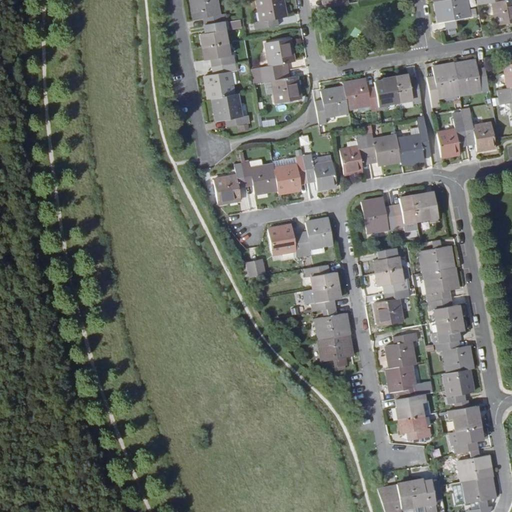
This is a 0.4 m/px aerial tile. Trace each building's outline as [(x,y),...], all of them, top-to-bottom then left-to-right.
[(201,29),(224,24),(223,16),(215,18),(212,0),(186,0),(191,22),(200,21),(201,29)] [(283,20),(279,0),(261,0),(258,1),(253,2),(257,25),(251,26),(253,33),(275,28),(274,22),(283,20)] [(318,0),(320,10),(344,5),(342,0),(318,0)] [(454,0),(432,4),(436,26),(444,24),(453,23),(467,20),(462,0),(454,0)] [(511,0),(502,3),(501,0),(478,0),(477,0),(479,7),(490,6),(493,27),(511,23),(511,0)] [(225,21),(227,29),(240,27),(238,19),(225,21)] [(453,23),(444,24),(446,31),(454,30),(453,23)] [(199,51),(224,46),(222,32),(226,31),(224,24),(201,29),(202,37),(197,38),(199,51)] [(257,79),(280,74),(279,67),(284,66),(291,65),(287,42),(263,47),(266,69),(255,72),(257,79)] [(208,71),(232,67),(231,58),(226,59),(224,46),(199,51),(201,64),(207,63),(208,71)] [(485,93),(481,71),(473,72),(472,64),(451,67),(456,97),(456,98),(485,93)] [(494,92),(495,100),(511,96),(511,65),(501,68),(504,91),(494,92)] [(205,103),(209,102),(230,98),(227,75),(233,73),(232,67),(208,71),(210,78),(201,80),(205,103)] [(456,97),(451,67),(429,71),(431,79),(433,87),(425,89),(429,112),(437,110),(435,100),(456,97)] [(249,80),(250,87),(269,84),(273,106),(297,101),(294,80),(287,81),(281,81),(280,74),(257,79),(249,80)] [(391,81),(396,105),(409,103),(410,107),(418,105),(413,82),(406,84),(405,78),(391,81)] [(433,87),(431,79),(423,80),(425,89),(433,87)] [(371,90),(375,113),(383,111),(383,107),(396,105),(391,81),(378,83),(379,84),(370,86),(371,90)] [(340,86),(341,90),(345,112),(368,108),(369,114),(375,113),(371,90),(365,91),(363,82),(340,86)] [(312,104),(316,128),(323,126),(322,120),(345,115),(345,112),(341,90),(317,94),(319,103),(312,104)] [(511,96),(495,100),(496,107),(507,105),(511,128),(511,127),(511,96)] [(209,102),(213,124),(222,123),(223,130),(246,126),(245,118),(238,120),(234,97),(230,98),(209,102)] [(409,103),(396,105),(397,113),(410,111),(410,107),(409,103)] [(397,164),(398,167),(420,163),(419,154),(427,153),(420,119),(413,121),(416,138),(393,142),(397,164)] [(467,119),(459,121),(463,143),(471,141),(473,153),(492,150),(487,125),(469,129),(467,119)] [(463,143),(459,121),(450,122),(452,132),(434,136),(438,159),(456,156),(455,145),(463,143)] [(299,145),(307,143),(305,135),(297,137),(299,145)] [(361,137),(365,161),(373,159),(374,168),(397,164),(393,142),(392,138),(370,143),(368,135),(361,137)] [(357,162),(365,161),(361,137),(353,139),(355,150),(336,153),(340,177),(359,174),(357,162)] [(179,142),(183,164),(194,162),(190,140),(179,142)] [(420,163),(429,161),(427,153),(419,154),(420,163)] [(299,160),(303,183),(312,181),(314,193),(331,190),(327,165),(309,168),(307,162),(307,159),(299,160)] [(326,159),(307,162),(309,168),(327,165),(326,159)] [(275,193),(275,196),(297,192),(296,184),(303,183),(299,160),(291,161),(293,168),(270,172),(275,193)] [(269,165),(270,168),(270,172),(293,168),(291,161),(269,165)] [(238,167),(243,190),(249,189),(251,197),(275,193),(270,172),(270,168),(246,172),(245,166),(238,167)] [(235,192),(243,190),(238,167),(230,168),(232,178),(209,182),(214,207),(236,203),(235,192)] [(435,224),(430,196),(409,199),(413,223),(427,221),(428,225),(435,224)] [(413,223),(409,199),(396,201),(397,207),(389,208),(393,232),(401,230),(402,236),(415,234),(413,223)] [(386,233),(393,232),(389,208),(382,209),(381,201),(359,205),(360,215),(364,235),(384,231),(386,233)] [(297,236),(301,259),(308,258),(307,251),(322,248),(329,246),(325,222),(302,226),(304,235),(297,236)] [(288,229),(265,233),(269,257),(292,253),(293,260),(301,259),(297,236),(289,238),(288,229)] [(429,244),(430,252),(438,251),(436,243),(429,244)] [(307,251),(308,258),(323,255),(322,248),(307,251)] [(419,276),(421,276),(451,271),(447,249),(438,251),(430,252),(416,254),(419,276)] [(373,277),(397,272),(395,259),(399,258),(398,250),(396,250),(375,254),(376,262),(371,263),(373,277)] [(261,277),(258,263),(243,266),(247,281),(261,277)] [(303,272),(301,272),(302,280),(308,279),(310,293),(334,288),(331,275),(325,276),(324,268),(303,272)] [(421,276),(426,305),(448,301),(447,293),(455,292),(452,270),(451,271),(421,276)] [(381,288),(382,297),(405,292),(404,284),(399,285),(397,272),(373,277),(375,289),(381,288)] [(334,288),(310,293),(312,306),(307,307),(308,315),(325,312),(333,311),(331,303),(336,302),(334,288)] [(405,292),(382,297),(383,304),(372,306),(376,328),(400,324),(396,301),(407,299),(405,292)] [(431,313),(433,326),(458,321),(456,308),(449,309),(448,301),(426,305),(425,305),(426,313),(431,313)] [(333,311),(325,312),(326,320),(334,319),(333,311)] [(312,323),(316,344),(345,338),(346,338),(342,318),(334,319),(326,320),(312,323)] [(431,340),(432,348),(455,343),(454,336),(460,335),(458,321),(433,326),(435,340),(431,340)] [(409,368),(412,368),(408,345),(414,343),(413,336),(391,340),(392,348),(383,349),(387,372),(409,368)] [(342,361),(349,360),(345,338),(316,344),(315,344),(318,365),(334,363),(342,361)] [(444,377),(466,373),(470,372),(466,350),(456,351),(455,343),(432,348),(433,355),(440,354),(444,377)] [(342,361),(334,363),(335,371),(343,369),(342,361)] [(398,402),(421,398),(420,391),(413,392),(409,368),(387,372),(384,373),(388,396),(391,395),(396,394),(398,402)] [(453,414),(465,411),(464,404),(462,405),(461,398),(470,396),(466,373),(444,377),(440,377),(444,401),(438,402),(439,409),(452,407),(453,414)] [(420,419),(427,418),(425,405),(422,406),(422,404),(421,398),(398,402),(399,410),(394,411),(396,424),(420,419)] [(452,436),(477,431),(473,410),(465,411),(453,414),(444,415),(445,423),(450,423),(452,436)] [(423,432),(420,419),(396,424),(398,437),(404,436),(405,443),(428,440),(427,431),(423,432)] [(450,450),(451,457),(466,455),(475,453),(474,446),(479,445),(477,431),(452,436),(454,449),(450,450)] [(446,450),(450,450),(454,449),(452,436),(444,437),(446,450)] [(466,455),(468,463),(477,461),(475,453),(466,455)] [(423,463),(422,454),(408,454),(409,464),(423,463)] [(458,486),(486,481),(489,481),(485,460),(477,461),(468,463),(455,465),(458,486)] [(480,504),(489,503),(486,481),(458,486),(456,487),(459,508),(472,506),(480,504)] [(406,486),(411,510),(420,508),(420,511),(433,511),(429,487),(421,488),(420,483),(406,486)] [(376,497),(381,511),(399,511),(411,510),(406,486),(393,488),(394,494),(376,497)] [(375,491),(376,497),(394,494),(393,488),(375,491)]
